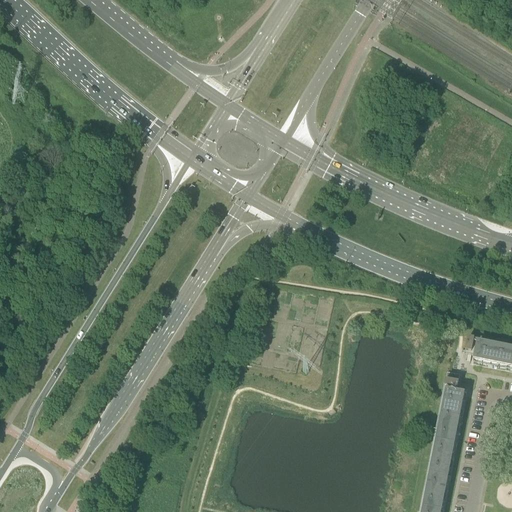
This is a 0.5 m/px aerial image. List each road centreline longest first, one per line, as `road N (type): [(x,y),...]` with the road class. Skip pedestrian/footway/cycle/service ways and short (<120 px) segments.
road 1 (tertiary): [(166,203),(12,456)]
road 2 (tertiary): [(61,492),(209,256)]
road 3 (secondary): [(310,231),(511,306)]
road 4 (secondary): [(511,245),(363,184)]
road 5 (secondary): [(5,0),(115,101)]
road 6 (secondary): [(274,28),(223,71),(154,53)]
road 7 (residential): [(472,511),(495,399),(511,402)]
